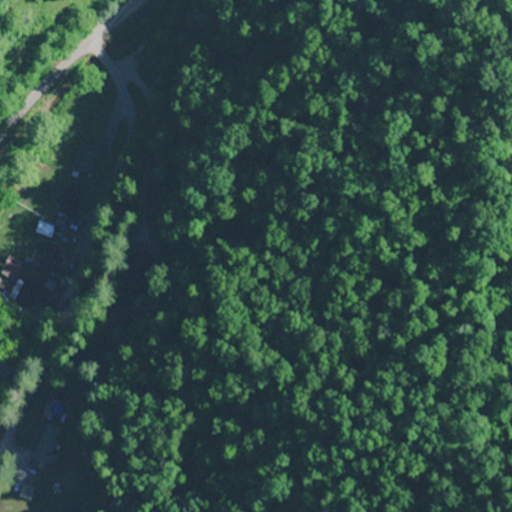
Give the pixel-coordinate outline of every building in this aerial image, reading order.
[(70,169),(89,176),(98,149),(79,143),(70,169)] [(83,192),(65,186),(55,213),(74,220),(83,192)] [(53,279),(64,250),(46,243),(35,272),(53,279)] [(1,268),(12,273),(17,264),(6,258),(1,268)] [(44,287),(24,277),(12,303),(31,313),(44,287)] [(61,430),(40,422),(24,465),(43,472),(47,464),(56,467),(60,456),(52,453),(61,430)]
